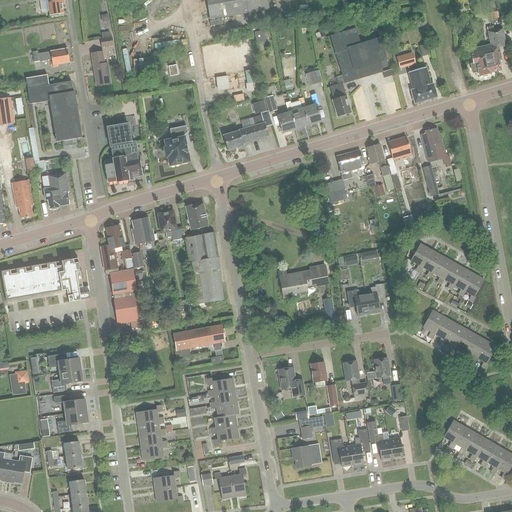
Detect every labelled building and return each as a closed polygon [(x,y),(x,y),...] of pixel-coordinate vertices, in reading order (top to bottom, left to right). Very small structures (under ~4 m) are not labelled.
[(44,0),(44,1),(48,0),(50,16),(63,14),(62,5),(63,4),(62,0),(44,0)] [(206,0),(210,20),(269,10),(267,0),(206,0)] [(497,12),(490,14),(492,20),(499,19),(497,12)] [(376,21),(368,24),(371,33),(379,30),(376,21)] [(487,28),(488,32),(491,45),(471,50),(473,56),(472,56),(473,64),(471,65),(473,74),(478,72),(479,77),(480,77),(482,78),(487,77),(489,75),(490,75),(490,74),(501,71),(499,61),(502,61),(499,48),(506,46),(502,29),(494,31),(493,27),(487,28)] [(356,29),(330,37),(342,76),(344,83),(345,84),(362,79),(360,74),(359,69),(353,71),(346,48),(361,44),(356,29)] [(261,43),(266,43),(264,32),(255,33),(256,44),(261,43)] [(100,40),(102,48),(114,46),(112,38),(100,40)] [(361,44),(346,48),(353,71),(359,69),(360,74),(381,68),(388,66),(386,61),(387,61),(380,38),(361,44)] [(429,55),(426,45),(419,47),(422,57),(429,55)] [(57,65),(70,63),(67,49),(38,55),(38,53),(32,54),(34,63),(52,60),(53,68),(58,67),(57,65)] [(96,87),(111,84),(108,64),(105,64),(103,52),(91,54),(96,87)] [(412,53),(396,58),(400,70),(405,69),(416,65),(412,53)] [(176,66),(168,67),(170,77),(178,75),(176,66)] [(426,68),(408,73),(413,91),(411,91),(415,104),(437,98),(433,85),(431,86),(426,68)] [(393,69),(382,73),(384,78),(395,75),(393,69)] [(319,71),(305,75),(307,80),(309,87),(322,83),(319,71)] [(30,105),(50,102),(57,143),(62,142),(64,148),(77,146),(76,139),(82,138),(74,92),(73,93),(71,82),(49,86),(47,76),(26,79),(30,105)] [(338,85),(330,88),(334,100),(332,101),(338,117),(351,113),(348,102),(349,102),(347,96),(346,97),(342,84),(344,83),(342,76),(335,78),(338,85)] [(224,77),(216,78),(218,92),(226,91),(224,77)] [(308,126),(322,122),(317,105),(319,105),(316,95),(311,96),(314,106),(306,108),(303,109),(308,126)] [(270,97),(265,99),(269,113),(277,111),(273,96),(270,97)] [(10,98),(0,99),(0,126),(14,125),(10,98)] [(303,109),(306,108),(303,99),(298,100),(301,110),(293,112),(291,113),(296,130),(308,126),(303,109)] [(291,113),(293,112),(290,103),(286,104),(289,113),(278,117),(283,134),(296,130),(291,113)] [(269,136),(266,128),(266,127),(272,125),(268,112),(261,114),(262,116),(252,118),(255,127),(238,132),(223,137),(228,151),(243,146),(242,144),(269,136)] [(128,125),(108,128),(107,129),(113,161),(105,162),(108,183),(116,182),(117,183),(129,181),(129,179),(142,177),(138,155),(137,155),(135,143),(131,144),(128,125)] [(186,126),(177,128),(170,130),(172,138),(170,139),(171,141),(166,142),(167,148),(165,149),(167,158),(169,157),(170,166),(171,167),(179,165),(180,164),(189,162),(184,136),(188,133),(186,126)] [(426,135),(421,136),(428,163),(444,159),(446,158),(445,155),(441,139),(439,140),(437,129),(426,131),(426,135)] [(406,138),(411,155),(410,155),(402,158),(405,169),(420,164),(415,150),(417,150),(412,136),(406,138)] [(410,155),(411,155),(406,137),(387,143),(393,161),(410,155)] [(379,168),(386,166),(380,145),(366,149),(368,157),(367,157),(369,165),(377,162),(379,168)] [(351,173),(364,169),(359,151),(336,157),(342,181),(352,178),(351,173)] [(25,160),(26,167),(34,166),(33,159),(32,159),(25,160)] [(46,171),(44,161),(39,162),(39,161),(35,162),(37,173),(45,171),(46,171)] [(386,167),(380,168),(382,178),(383,177),(386,187),(392,185),(390,175),(387,166),(386,167)] [(431,167),(422,169),(430,197),(439,195),(431,167)] [(67,193),(70,193),(66,174),(48,177),(50,189),(44,190),(46,201),(48,201),(49,209),(52,211),(57,210),(59,208),(59,207),(69,206),(67,193)] [(373,174),(366,176),(370,188),(376,186),(373,174)] [(397,174),(391,176),(395,191),(401,189),(397,174)] [(31,206),(33,206),(29,181),(12,184),(17,208),(19,208),(21,219),(33,217),(31,206)] [(336,182),(325,185),(328,195),(331,204),(341,201),(336,182)] [(376,198),(378,197),(385,195),(382,185),(373,188),(376,198)] [(195,205),(186,207),(191,231),(209,227),(207,219),(208,218),(207,215),(206,214),(203,204),(196,206),(195,205)] [(173,211),(157,214),(161,233),(166,232),(167,237),(172,236),(173,240),(173,241),(184,239),(184,238),(182,229),(177,230),(173,211)] [(411,216),(403,218),(407,232),(415,230),(411,216)] [(135,245),(154,241),(152,230),(150,231),(147,218),(132,222),(135,234),(133,234),(135,245)] [(107,246),(101,247),(105,275),(109,274),(113,294),(114,300),(113,300),(117,321),(141,317),(133,270),(118,272),(114,249),(124,247),(119,226),(106,229),(107,239),(106,239),(107,246)] [(214,232),(185,238),(190,263),(197,305),(223,300),(216,258),(219,257),(214,232)] [(420,244),(410,261),(418,266),(416,270),(420,273),(423,269),(422,268),(431,251),(420,244)] [(124,252),(123,252),(124,260),(132,259),(130,250),(124,252)] [(431,251),(422,268),(423,269),(429,272),(426,276),(431,279),(433,275),(432,274),(442,257),(431,251)] [(141,252),(132,253),(135,268),(144,267),(141,252)] [(357,256),(349,258),(351,266),(352,265),(358,264),(357,256)] [(432,274),(433,275),(439,278),(437,282),(441,285),(444,280),(443,280),(452,263),(442,257),(432,274)] [(80,294),(79,288),(83,288),(78,259),(1,272),(6,301),(67,290),(69,303),(91,299),(89,293),(80,294)] [(443,280),(444,280),(450,284),(448,289),(452,291),(455,286),(453,286),(463,269),(452,263),(443,280)] [(316,286),(327,284),(324,265),(312,267),(313,271),(287,276),(286,269),(283,270),(284,277),(281,277),(284,297),(292,296),(291,293),(307,290),(306,286),(316,284),(316,286)] [(453,286),(455,286),(461,290),(458,295),(463,297),(465,293),(464,292),(474,275),(463,269),(453,286)] [(464,292),(465,293),(471,296),(469,300),(473,303),(476,298),(475,297),(484,281),(474,275),(464,292)] [(366,296),(369,315),(380,313),(378,299),(384,298),(381,285),(375,286),(376,287),(371,288),(372,295),(366,296)] [(369,315),(366,296),(355,297),(354,291),(347,292),(349,304),(356,303),(358,316),(369,315)] [(323,301),(327,321),(335,319),(332,305),(331,299),(323,301)] [(188,301),(173,302),(174,307),(171,307),(172,317),(195,314),(194,305),(189,306),(188,301)] [(433,311),(423,328),(431,332),(428,337),(433,340),(435,335),(434,334),(443,317),(433,311)] [(443,317),(434,334),(435,335),(442,338),(439,343),(443,346),(446,341),(444,340),(454,323),(443,317)] [(136,323),(130,324),(132,332),(142,330),(141,322),(136,323)] [(444,340),(446,341),(452,345),(449,349),(453,352),(456,347),(455,346),(464,329),(454,323),(444,340)] [(189,348),(224,341),(221,324),(173,334),(176,348),(174,349),(176,358),(190,355),(189,348)] [(455,346),(456,347),(462,351),(460,355),(464,358),(467,353),(465,352),(475,335),(464,329),(455,346)] [(465,352),(467,353),(473,357),(470,361),(475,364),(478,359),(476,358),(486,341),(475,335),(465,352)] [(476,358),(478,359),(484,363),(481,368),(486,370),(489,365),(487,364),(497,347),(486,341),(476,358)] [(81,370),(79,358),(62,361),(61,355),(48,357),(49,368),(58,367),(59,374),(60,374),(81,370)] [(34,373),(42,372),(41,356),(33,356),(34,373)] [(387,358),(374,360),(377,378),(382,377),(383,386),(391,385),(390,376),(387,358)] [(346,381),(352,380),(354,396),(368,394),(366,383),(359,384),(359,379),(356,361),(343,364),(346,381)] [(314,382),(327,380),(324,363),(311,365),(314,382)] [(296,383),(294,367),(278,370),(281,390),(297,387),(298,396),(305,395),(303,382),(296,383)] [(61,385),(52,387),(53,393),(67,391),(66,385),(83,382),(81,370),(60,374),(61,380),(61,385)] [(27,371),(15,373),(15,377),(17,386),(29,384),(27,371)] [(212,378),(206,379),(207,385),(212,384),(213,390),(214,393),(235,390),(233,378),(213,381),(212,378)] [(400,385),(391,386),(392,394),(393,402),(402,401),(400,385)] [(335,386),(326,387),(329,408),(331,407),(338,406),(335,386)] [(213,390),(208,391),(209,397),(214,396),(215,402),(216,406),(237,402),(235,390),(214,393),(213,390)] [(67,396),(54,398),(54,404),(64,403),(65,414),(86,412),(85,400),(68,402),(67,396)] [(215,402),(210,403),(211,409),(216,408),(218,417),(235,414),(239,414),(237,402),(216,406),(215,402)] [(156,409),(136,412),(138,424),(158,421),(158,417),(157,412),(162,411),(161,405),(156,406),(156,409)] [(390,406),(385,412),(390,416),(394,410),(390,406)] [(185,410),(178,411),(179,418),(186,417),(185,410)] [(61,427),(58,427),(58,434),(72,432),(71,426),(88,424),(86,412),(65,414),(66,421),(61,422),(61,427)] [(277,412),(272,415),(275,419),(277,422),(282,418),(277,412)] [(216,427),(210,428),(211,434),(212,435),(217,435),(216,430),(237,426),(235,414),(218,417),(214,417),(216,427)] [(324,416),(325,424),(334,422),(333,415),(330,415),(324,416)] [(158,421),(138,424),(139,436),(160,433),(159,429),(159,424),(164,424),(163,417),(158,417),(158,421)] [(407,417),(400,418),(402,432),(409,431),(407,417)] [(454,421),(444,438),(452,442),(449,447),(453,450),(456,445),(455,444),(465,427),(454,421)] [(389,440),(384,441),(383,435),(378,436),(376,422),(368,423),(371,443),(378,442),(381,461),(392,459),(389,440)] [(219,441),(239,438),(237,426),(216,430),(217,435),(218,440),(212,441),(213,446),(220,445),(219,441)] [(311,426),(301,428),(302,439),(312,438),(311,426)] [(465,427),(455,444),(456,445),(462,449),(459,453),(464,456),(467,451),(465,450),(475,434),(465,427)] [(160,433),(139,436),(141,445),(141,448),(162,445),(161,441),(160,436),(165,435),(164,428),(159,429),(160,433)] [(49,429),(41,430),(42,438),(50,437),(49,429)] [(356,446),(350,447),(353,465),(364,464),(362,453),(361,450),(370,448),(367,430),(358,431),(359,439),(355,439),(356,446)] [(465,450),(467,451),(473,455),(470,459),(474,462),(477,457),(475,456),(485,440),(475,434),(465,450)] [(389,440),(392,459),(403,457),(400,438),(389,440)] [(342,439),(331,441),(332,450),(333,458),(340,457),(341,464),(342,467),(353,465),(350,447),(344,448),(342,439)] [(475,456),(477,457),(483,461),(480,466),(485,468),(487,463),(486,462),(496,446),(485,440),(475,456)] [(79,441),(64,443),(66,456),(81,454),(79,441)] [(162,445),(141,448),(143,460),(163,457),(162,448),(167,447),(166,441),(161,441),(162,445)] [(33,443),(18,445),(19,451),(34,449),(33,443)] [(294,456),(296,468),(311,466),(311,465),(309,451),(308,446),(291,449),(293,456),(294,456)] [(486,462),(487,463),(494,467),(491,472),(495,474),(498,470),(497,469),(507,452),(496,446),(486,462)] [(446,447),(443,453),(449,456),(452,450),(446,447)] [(319,449),(309,451),(311,465),(321,463),(319,449)] [(0,480),(8,482),(9,476),(11,461),(3,460),(4,454),(0,452),(0,480)] [(497,469),(498,470),(504,473),(502,478),(506,480),(509,475),(507,475),(511,466),(511,455),(507,452),(497,469)] [(81,454),(66,456),(68,469),(83,467),(81,454)] [(30,473),(32,458),(20,456),(19,462),(11,461),(9,476),(8,482),(22,484),(24,472),(30,473)] [(239,464),(238,457),(229,459),(230,466),(239,464)] [(240,475),(231,476),(234,497),(246,495),(243,475),(246,474),(245,468),(239,469),(240,475)] [(174,475),(153,478),(155,490),(176,487),(175,478),(180,477),(179,471),(173,472),(174,475)] [(221,472),(214,473),(215,479),(219,479),(222,499),(234,497),(231,476),(221,478),(221,472)] [(211,474),(201,476),(202,480),(203,486),(213,485),(211,474)] [(84,479),(69,481),(71,494),(86,492),(84,479)] [(176,487),(155,490),(157,503),(177,500),(178,503),(184,502),(183,496),(177,497),(176,487)] [(86,492),(71,494),(73,507),(88,505),(86,492)]
